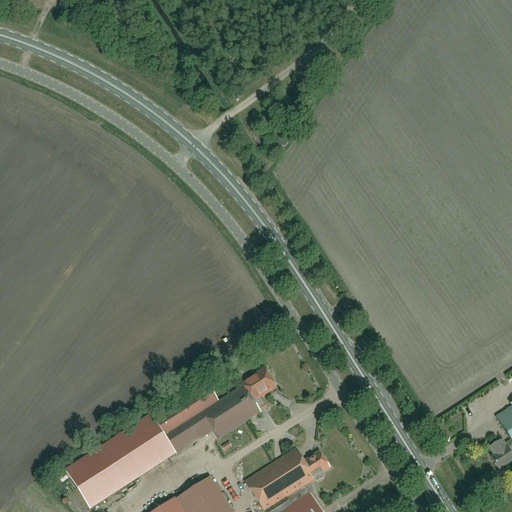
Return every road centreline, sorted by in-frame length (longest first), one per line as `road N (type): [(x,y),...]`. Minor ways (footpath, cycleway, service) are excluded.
road 1 (primary): [(448,511),(275,244),(192,146),(76,65),(0,36)]
road 2 (unclassified): [(418,511),(210,196),(160,148),(72,92),(0,62)]
